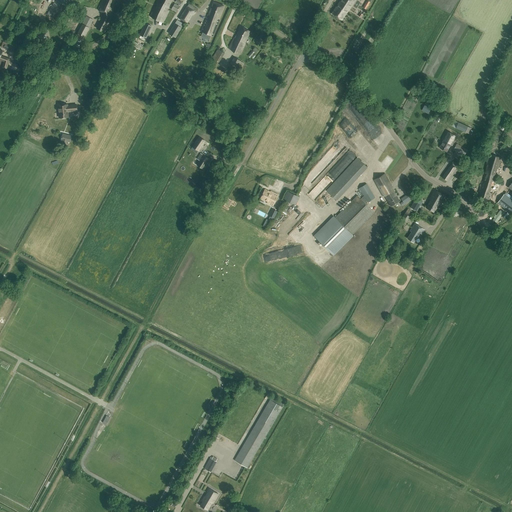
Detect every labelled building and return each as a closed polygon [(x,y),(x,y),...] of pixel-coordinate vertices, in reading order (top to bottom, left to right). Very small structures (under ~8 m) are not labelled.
[(60,22),(68,6),(56,0),(55,0),(47,15),(60,22)] [(104,24),(106,19),(110,21),(113,15),(111,13),(111,11),(115,4),(113,4),(114,3),(107,0),(102,0),(98,10),(104,13),(104,14),(100,22),(104,24)] [(168,10),(172,2),(167,0),(158,0),(155,7),(150,16),(163,22),(169,11),(168,10)] [(342,20),(355,1),(353,0),(340,0),(332,13),(342,20)] [(219,19),(224,6),(213,2),(208,15),(207,15),(201,32),(213,37),(220,20),(219,19)] [(175,3),(171,9),(177,12),(180,6),(175,3)] [(196,8),(189,4),(185,11),(192,15),(196,8)] [(78,33),(84,36),(93,20),(87,16),(78,33)] [(105,32),(109,24),(110,21),(106,19),(104,24),(100,22),(100,23),(100,22),(97,28),(105,32)] [(184,24),(177,20),(169,34),(176,38),(184,24)] [(245,43),(250,32),(241,26),(235,38),(234,37),(229,48),(240,55),(246,43),(245,43)] [(131,45),(141,49),(143,44),(145,41),(144,41),(135,37),(131,45)] [(11,51),(13,47),(6,44),(6,43),(4,42),(1,47),(4,48),(11,51)] [(1,56),(3,51),(0,49),(0,59),(5,61),(3,68),(7,69),(9,59),(1,56)] [(216,67),(225,53),(218,49),(209,63),(216,67)] [(238,68),(241,62),(234,57),(230,63),(238,68)] [(428,114),(431,107),(425,104),(422,111),(428,114)] [(68,105),(58,105),(59,118),(69,117),(68,112),(77,112),(76,105),(68,105)] [(366,115),(359,105),(354,108),(361,118),(366,115)] [(469,134),(472,128),(456,122),(454,127),(469,134)] [(452,146),(457,137),(447,131),(442,140),(443,141),(439,147),(447,152),(451,145),(452,146)] [(197,153),(206,141),(200,137),(191,149),(197,153)] [(465,156),(468,150),(457,144),(453,150),(465,156)] [(327,188),(338,199),(369,166),(364,162),(364,163),(358,158),(357,159),(349,151),(338,162),(340,163),(311,193),(313,195),(320,188),(324,191),(327,188)] [(208,164),(211,160),(200,153),(197,159),(200,161),(197,165),(204,169),(207,164),(208,164)] [(485,173),(495,176),(497,167),(498,168),(501,158),(489,155),(486,165),(487,165),(485,173)] [(456,175),(461,168),(453,162),(442,177),(447,181),(453,173),(456,175)] [(495,176),(485,173),(484,173),(480,188),(479,191),(480,192),(478,200),(487,202),(491,189),(492,189),(495,181),(494,181),(495,176)] [(400,201),(392,188),(393,187),(385,174),(374,180),(383,197),(385,196),(391,206),(400,201)] [(352,235),(374,213),(366,204),(368,202),(375,198),(366,184),(359,188),(367,200),(364,203),(358,196),(335,218),(334,217),(315,236),(333,255),(352,235)] [(270,192),(265,190),(261,198),(268,201),(267,203),(273,206),(278,195),(271,191),(270,192)] [(430,210),(440,193),(435,190),(429,199),(431,200),(426,208),(430,210)] [(296,205),(300,197),(287,191),(283,199),(296,205)] [(440,193),(430,210),(434,212),(438,205),(440,205),(445,196),(440,193)] [(511,200),(504,195),(497,203),(511,214),(511,212),(511,200)] [(417,211),(423,202),(416,198),(411,207),(417,211)] [(278,212),(272,209),(271,211),(270,211),(268,215),(274,218),(278,212)] [(380,218),(386,214),(383,210),(377,215),(380,218)] [(493,220),(496,223),(504,213),(500,210),(493,220)] [(406,224),(410,217),(405,213),(400,220),(406,224)] [(422,234),(424,230),(415,223),(410,231),(411,232),(407,238),(414,243),(420,233),(422,234)] [(265,439),(266,438),(265,437),(283,407),(270,399),(234,460),(247,468),(264,438),(265,439)] [(224,451),(232,454),(234,449),(230,447),(232,444),(233,442),(229,440),(224,451)] [(210,472),(216,461),(210,458),(205,469),(210,472)] [(213,503),(218,494),(209,488),(206,493),(207,494),(206,496),(205,496),(202,501),(203,502),(200,506),(207,510),(212,503),(213,503)]
